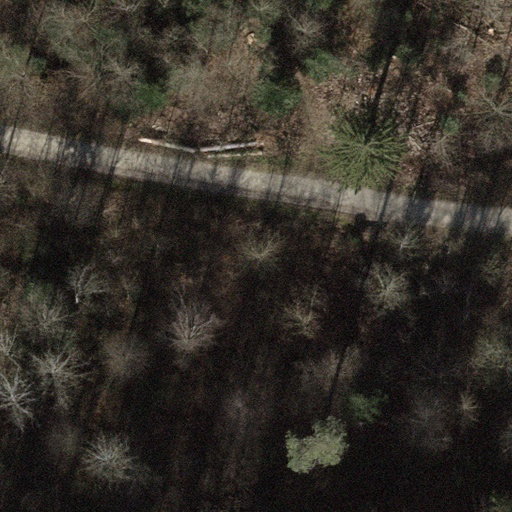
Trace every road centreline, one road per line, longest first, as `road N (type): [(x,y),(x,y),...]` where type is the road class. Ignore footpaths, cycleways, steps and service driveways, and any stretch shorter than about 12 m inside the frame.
road 1 (track): [(511,208),(299,190),(36,113),(0,116)]
road 2 (track): [(114,511),(0,464)]
